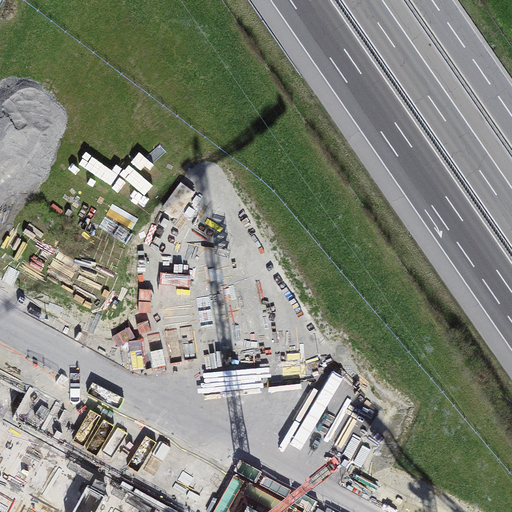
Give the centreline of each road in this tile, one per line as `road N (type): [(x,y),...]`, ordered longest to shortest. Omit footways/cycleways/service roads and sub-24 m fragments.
road 1 (motorway): [(300,0),(511,307)]
road 2 (motorway): [(511,217),(362,0)]
road 3 (motorway): [(511,131),(421,0)]
